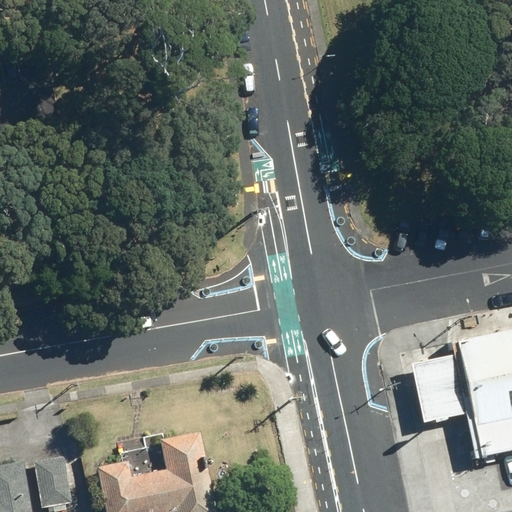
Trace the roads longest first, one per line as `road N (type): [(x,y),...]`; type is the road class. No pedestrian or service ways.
road 1 (residential): [(323,298),(0,353)]
road 2 (residential): [(265,0),(323,298)]
road 3 (residential): [(323,298),(367,511)]
road 4 (residential): [(323,298),(511,262)]
